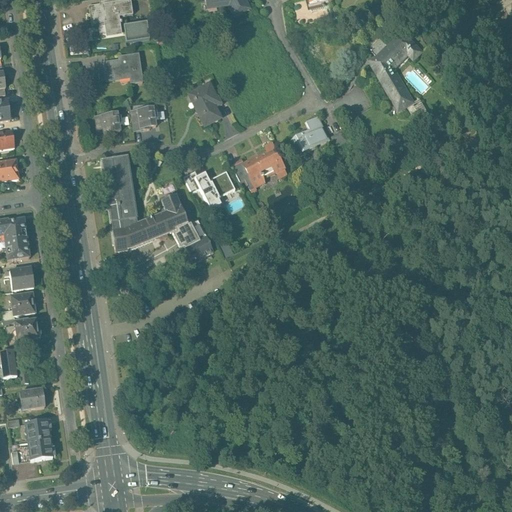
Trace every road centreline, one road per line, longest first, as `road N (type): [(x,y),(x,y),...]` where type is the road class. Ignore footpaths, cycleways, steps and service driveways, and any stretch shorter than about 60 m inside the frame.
road 1 (track): [(90,335),(474,145)]
road 2 (residential): [(60,157),(138,146),(207,149),(308,101),(313,86),(276,0)]
road 3 (secondary): [(60,157),(111,486)]
road 4 (residential): [(77,453),(41,197)]
road 5 (residential): [(41,197),(11,0)]
road 6 (secondary): [(39,0),(60,157)]
